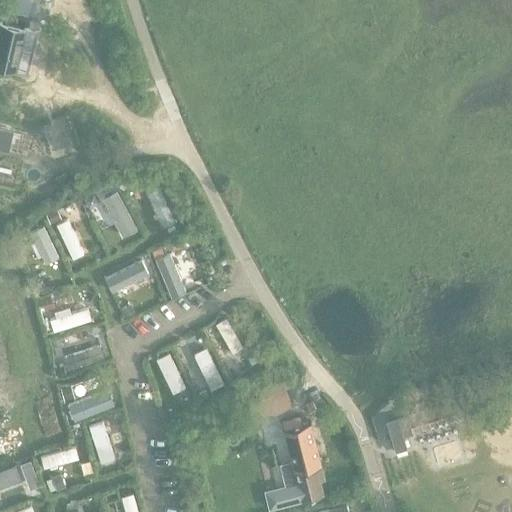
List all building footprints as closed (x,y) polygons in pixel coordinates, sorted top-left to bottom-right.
[(5,0),(4,9),(17,12),(19,0),(5,0)] [(0,22),(0,67),(16,71),(26,28),(0,22)] [(0,127),(0,150),(8,152),(13,130),(0,127)] [(138,176),(126,182),(130,190),(144,184),(138,176)] [(161,184),(147,191),(161,220),(157,222),(161,230),(165,229),(166,232),(180,226),(161,184)] [(115,189),(101,196),(119,234),(134,227),(115,189)] [(93,193),(83,198),(88,207),(94,204),(96,199),(93,193)] [(56,208),(45,213),(49,222),(60,217),(56,208)] [(66,217),(55,223),(71,257),(83,251),(66,217)] [(43,223),(32,229),(47,258),(58,251),(43,223)] [(160,247),(152,250),(155,257),(163,253),(160,247)] [(155,258),(170,295),(182,290),(167,254),(155,258)] [(147,272),(140,258),(103,277),(110,291),(147,272)] [(47,278),(38,282),(42,292),(51,288),(47,278)] [(49,296),(40,299),(43,309),(53,306),(49,296)] [(129,303),(120,308),(124,315),(133,310),(129,303)] [(86,306),(48,318),(52,331),(90,319),(86,306)] [(0,345),(7,346),(10,316),(0,315),(0,345)] [(225,316),(214,322),(224,340),(220,342),(227,353),(230,351),(231,353),(242,346),(225,316)] [(213,323),(205,328),(209,335),(217,330),(213,323)] [(98,343),(61,355),(66,368),(103,356),(98,343)] [(205,346),(192,352),(209,391),(223,384),(205,346)] [(167,351),(154,358),(172,392),(185,386),(167,351)] [(63,364),(54,366),(56,375),(64,373),(63,364)] [(263,395),(245,404),(255,423),(292,404),(281,381),(261,392),(263,395)] [(70,384),(60,387),(63,399),(73,396),(70,384)] [(106,389),(67,405),(73,419),(112,404),(106,389)] [(205,389),(197,393),(201,401),(209,397),(205,389)] [(312,401),(304,405),(308,413),(316,409),(312,401)] [(171,409),(164,409),(165,419),(172,419),(171,409)] [(120,410),(106,414),(109,423),(123,419),(120,410)] [(295,483),(264,490),(268,507),(299,499),(321,494),(317,482),(324,480),(309,420),(300,422),(298,415),(281,420),(291,461),(290,461),(295,483)] [(385,421),(395,452),(407,448),(401,431),(410,428),(406,415),(385,421)] [(102,420),(88,424),(99,461),(113,457),(102,420)] [(77,458),(73,445),(39,455),(43,468),(77,458)] [(11,447),(4,449),(8,459),(15,457),(11,447)] [(13,467),(0,472),(0,486),(2,485),(4,490),(13,486),(10,481),(18,477),(13,467)] [(60,473),(51,476),(56,489),(65,486),(60,473)] [(137,511),(132,491),(119,495),(123,511),(137,511)]
